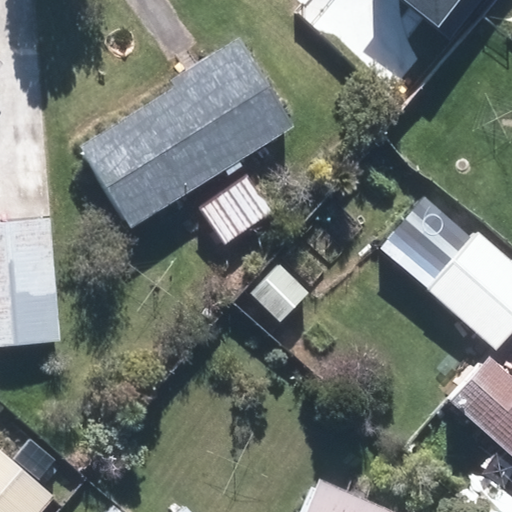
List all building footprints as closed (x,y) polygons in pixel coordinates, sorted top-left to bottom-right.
[(356,0),(334,28),(397,78),(451,10),(438,0),(356,0)] [(82,153),(131,231),(293,128),(239,43),(174,83),(179,92),(82,153)] [(199,211),(227,247),(273,212),(245,176),(199,211)] [(0,225),(0,347),(59,345),(51,223),(0,225)] [(426,292),(496,351),(511,331),(511,267),(474,235),(426,292)] [(411,266),(424,275),(434,261),(422,252),(411,266)] [(272,263),(239,301),(271,329),(304,290),(272,263)] [(511,379),(492,362),(453,406),(511,457),(511,379)] [(0,511),(45,511),(57,499),(0,449),(0,511)] [(388,511),(320,482),(307,511),(388,511)]
